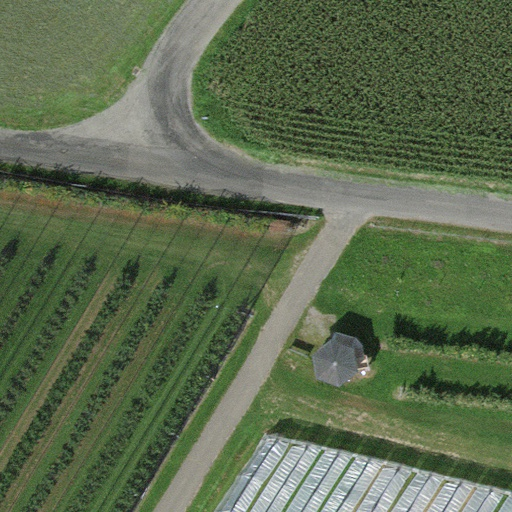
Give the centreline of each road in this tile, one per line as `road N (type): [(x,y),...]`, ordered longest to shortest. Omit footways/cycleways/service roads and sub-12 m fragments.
road 1 (unclassified): [(90,168),(511,222)]
road 2 (track): [(169,511),(272,331),(361,203)]
road 3 (unclassified): [(90,168),(235,0)]
